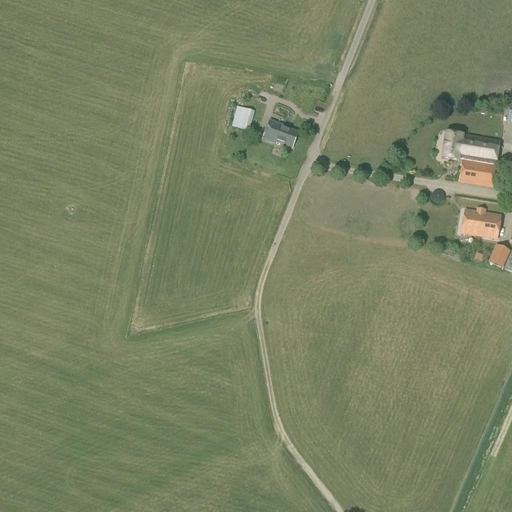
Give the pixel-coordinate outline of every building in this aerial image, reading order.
[(231,127),(239,130),(244,110),(237,108),(231,127)] [(293,149),(298,134),(283,128),(283,127),(271,122),(264,140),(277,144),(277,143),(293,149)] [(463,162),(496,167),(500,142),(447,133),(442,158),(463,162)] [(492,189),(496,167),(463,162),(459,183),(492,189)] [(496,240),(500,217),(463,211),(461,224),(436,220),(434,231),(496,240)] [(495,246),(487,263),(502,270),(510,252),(495,246)]
